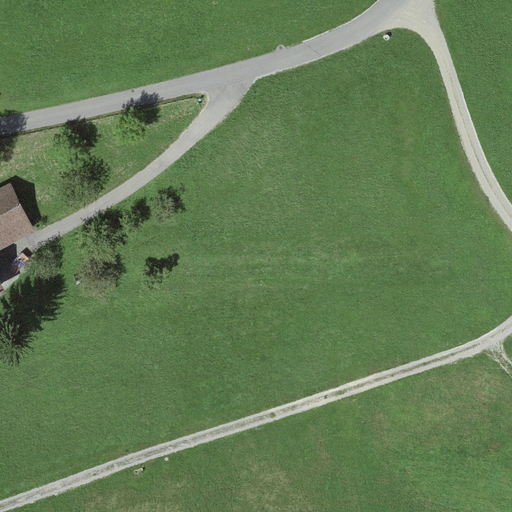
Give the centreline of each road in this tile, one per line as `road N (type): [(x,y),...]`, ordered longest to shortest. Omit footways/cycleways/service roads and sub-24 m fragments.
road 1 (track): [(511,325),(464,351),(0,507)]
road 2 (track): [(412,0),(470,155),(511,231)]
